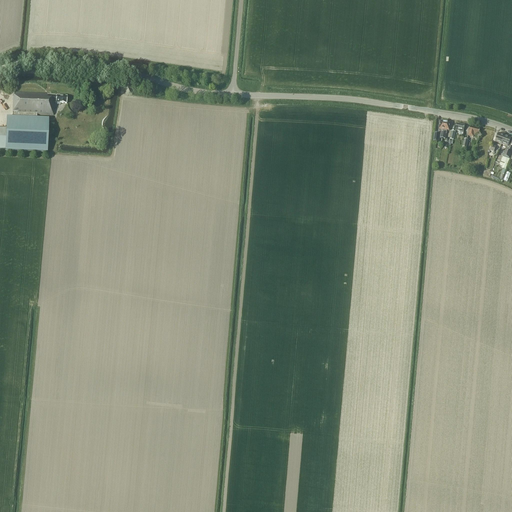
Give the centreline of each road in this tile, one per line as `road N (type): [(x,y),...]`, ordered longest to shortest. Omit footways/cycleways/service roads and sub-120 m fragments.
road 1 (tertiary): [(511,129),(366,101),(232,94)]
road 2 (tertiary): [(232,94),(99,66),(28,61),(0,69)]
